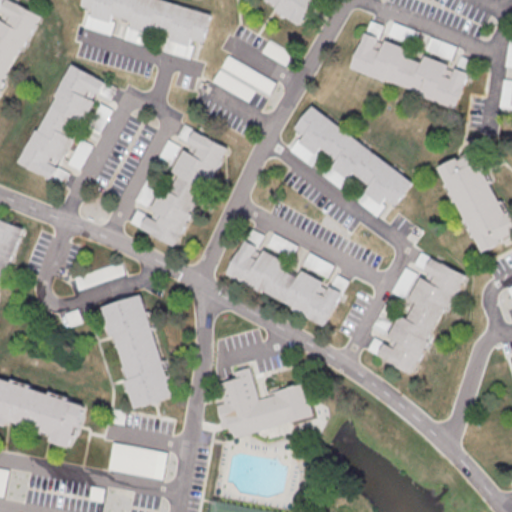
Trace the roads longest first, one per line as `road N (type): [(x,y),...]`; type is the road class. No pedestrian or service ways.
road 1 (residential): [(508,511),(453,447),(348,365),(204,283),(0,195)]
road 2 (residential): [(184,511),(207,364),(204,283),(351,0)]
road 3 (residential): [(73,223),(134,97),(175,117),(114,241)]
road 4 (residential): [(348,365),(409,248),(272,145)]
road 5 (residential): [(485,0),(503,9),(495,51),(364,0)]
road 6 (residential): [(187,495),(0,461)]
road 7 (residential): [(453,447),(490,345),(511,334)]
